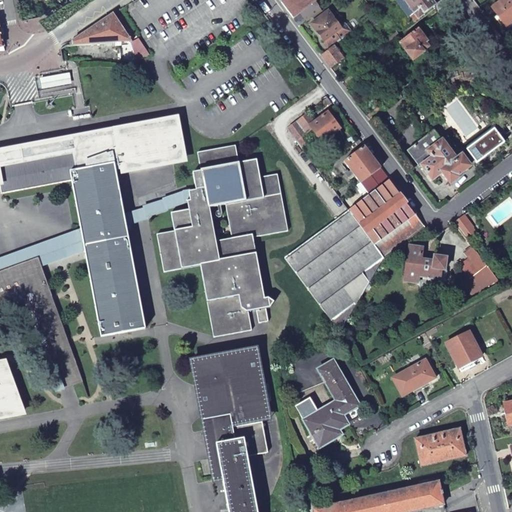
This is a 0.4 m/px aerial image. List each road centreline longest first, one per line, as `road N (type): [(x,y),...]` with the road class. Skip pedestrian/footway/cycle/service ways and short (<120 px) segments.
road 1 (residential): [(266,0),(429,216),(440,218),(511,165)]
road 2 (residential): [(499,511),(472,392)]
